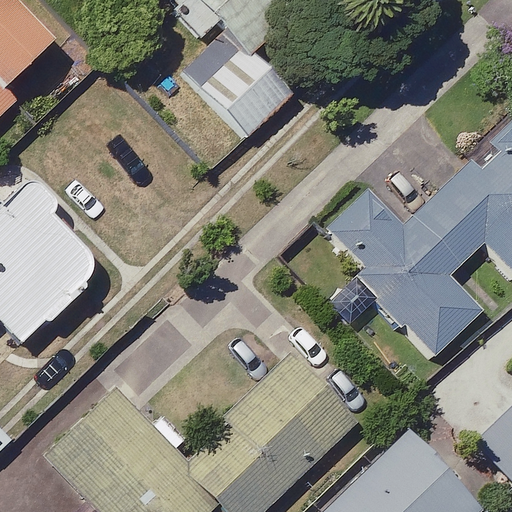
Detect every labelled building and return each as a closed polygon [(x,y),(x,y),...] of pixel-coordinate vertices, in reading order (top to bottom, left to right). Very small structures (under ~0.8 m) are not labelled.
[(171,22),(203,55),(181,76),(245,143),(294,96),(245,45),(292,0),(174,0),(184,10),(171,22)] [(0,118),(4,115),(0,110),(0,98),(40,60),(0,17),(0,118)] [(511,280),(511,115),(479,146),(484,152),(401,228),(366,189),(320,230),(358,272),(351,279),(426,363),(477,317),(444,280),(481,247),(511,281),(511,280)] [(95,284),(16,198),(0,212),(0,337),(16,355),(95,284)] [(263,511),(351,428),(286,360),(177,465),(110,395),(42,461),(90,511),(209,511),(213,508),(216,511),(263,511)] [(511,406),(471,445),(511,488),(511,406)] [(480,511),(405,433),(322,511),(480,511)] [(0,454),(9,445),(0,435),(0,454)]
